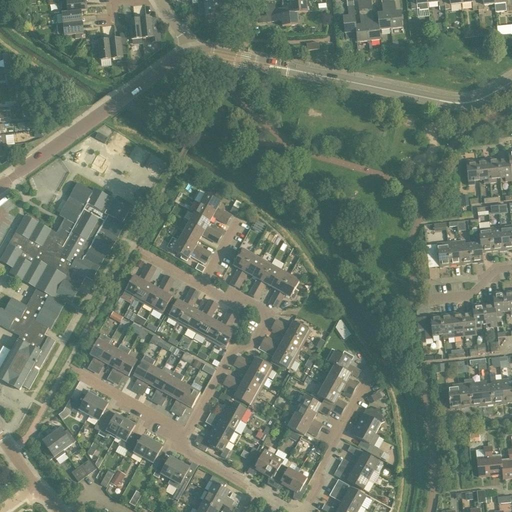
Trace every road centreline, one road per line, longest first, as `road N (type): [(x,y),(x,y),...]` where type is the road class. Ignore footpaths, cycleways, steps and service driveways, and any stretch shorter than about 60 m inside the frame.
road 1 (tertiary): [(511,82),(474,102),(452,102),(192,53)]
road 2 (residential): [(186,433),(232,350),(257,342),(266,311),(147,254)]
road 3 (tertiary): [(192,53),(0,188)]
road 4 (residential): [(310,511),(366,389)]
